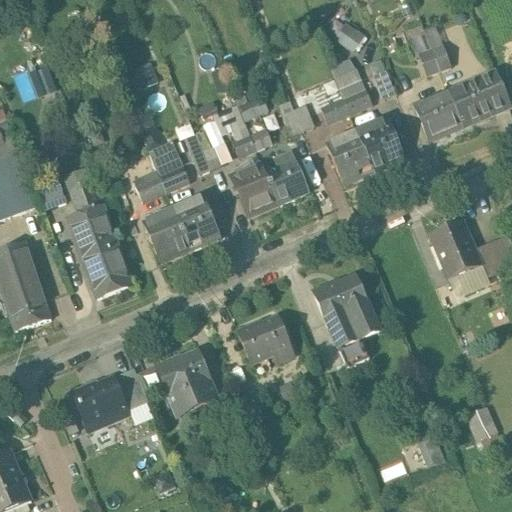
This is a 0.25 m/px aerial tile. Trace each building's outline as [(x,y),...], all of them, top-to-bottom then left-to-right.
[(335,41),(355,55),(368,38),(348,23),(335,41)] [(422,29),(393,41),(398,53),(408,49),(413,62),(419,60),(419,58),(431,54),(422,29)] [(439,75),(431,54),(419,58),(419,60),(427,80),(439,75)] [(155,60),(138,67),(148,90),(164,83),(155,60)] [(40,100),(58,93),(49,69),(31,76),(40,100)] [(356,73),(335,82),(340,94),(343,103),(365,94),(356,73)] [(397,98),(387,74),(373,80),(383,104),(397,98)] [(495,77),(448,96),(448,97),(462,131),(463,132),(509,112),(495,77)] [(343,103),(349,118),(372,109),(365,94),(343,103)] [(263,100),(248,106),(244,97),(235,101),(245,124),(268,114),(265,108),(266,108),(263,100)] [(448,97),(416,111),(431,144),(462,131),(448,97)] [(343,103),(321,113),(328,128),(349,118),(343,103)] [(290,105),(279,109),(291,139),(302,135),(294,114),(290,105)] [(212,106),(200,111),(204,121),(216,116),(212,106)] [(305,109),(294,114),(302,135),(314,130),(305,109)] [(237,110),(214,120),(221,138),(232,134),(236,145),(250,139),(237,110)] [(386,124),(357,136),(374,177),(403,164),(386,124)] [(266,133),(250,139),(256,154),(272,147),(266,133)] [(203,135),(196,138),(200,148),(203,155),(209,152),(203,135)] [(357,136),(327,149),(344,189),(374,177),(357,136)] [(196,138),(184,143),(188,152),(200,148),(196,138)] [(236,145),(234,147),(240,161),(256,154),(250,139),(236,145)] [(172,145),(160,150),(168,168),(169,168),(180,163),(172,145)] [(203,155),(200,148),(188,152),(199,178),(210,174),(203,155)] [(160,150),(148,155),(157,175),(159,181),(172,175),(169,168),(168,168),(160,150)] [(209,152),(203,155),(210,174),(221,169),(213,151),(209,152)] [(15,153),(0,158),(0,223),(35,211),(15,153)] [(291,155),(274,162),(279,172),(266,177),(279,208),(308,196),(291,155)] [(180,163),(169,168),(172,175),(183,171),(180,163)] [(172,175),(159,181),(160,183),(166,196),(189,186),(183,171),(172,175)] [(66,174),(70,207),(92,205),(88,172),(66,174)] [(249,173),(232,180),(250,220),(279,208),(266,177),(253,183),(249,173)] [(157,175),(133,185),(137,193),(160,183),(159,181),(157,175)] [(160,183),(137,193),(142,206),(166,196),(160,183)] [(221,242),(203,201),(173,214),(191,255),(221,242)] [(131,289),(102,211),(101,211),(101,212),(82,219),(88,235),(75,240),(98,302),(131,289)] [(173,214),(143,227),(161,268),(191,255),(173,214)] [(463,226),(431,240),(450,286),(482,272),(483,272),(476,255),(463,226)] [(511,247),(509,241),(476,255),(483,272),(482,272),(485,281),(511,269),(511,247)] [(26,249),(0,257),(0,289),(15,335),(51,323),(26,249)] [(357,282),(332,292),(331,290),(316,297),(329,329),(353,319),(356,327),(372,320),(357,282)] [(280,322),(256,332),(255,331),(239,337),(252,369),(276,359),(279,367),(295,360),(280,322)] [(218,404),(199,356),(174,365),(174,364),(158,370),(166,391),(178,421),(218,404)] [(158,370),(137,379),(146,399),(166,391),(158,370)] [(114,382),(90,392),(89,390),(74,396),(87,428),(110,419),(113,426),(130,419),(114,382)] [(305,384),(294,389),(298,398),(309,393),(305,384)] [(485,413),(464,422),(476,450),(497,441),(485,413)] [(225,420),(193,433),(208,471),(227,463),(219,444),(233,439),(225,420)] [(429,472),(447,464),(435,437),(417,446),(429,472)] [(117,443),(95,453),(102,468),(124,458),(117,443)] [(10,454),(0,458),(0,511),(14,511),(31,505),(10,454)]
